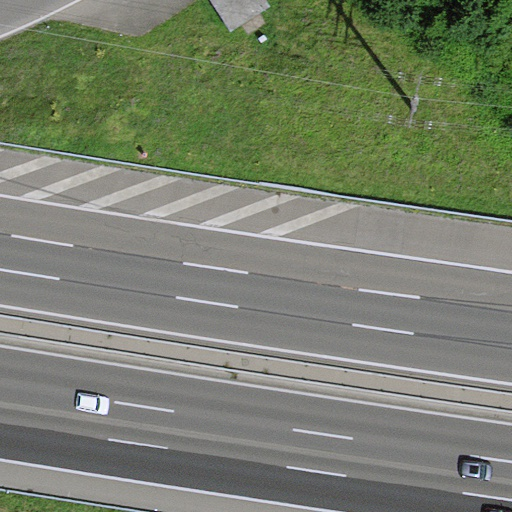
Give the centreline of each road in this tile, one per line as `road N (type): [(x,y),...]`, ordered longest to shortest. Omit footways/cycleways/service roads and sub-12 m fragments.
road 1 (motorway): [(0,402),(511,480)]
road 2 (motorway): [(511,328),(0,250)]
